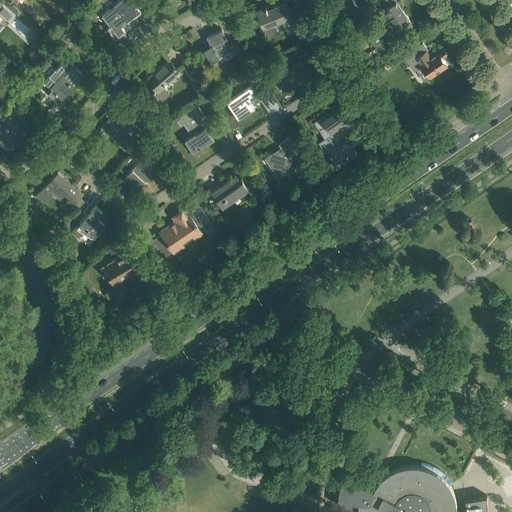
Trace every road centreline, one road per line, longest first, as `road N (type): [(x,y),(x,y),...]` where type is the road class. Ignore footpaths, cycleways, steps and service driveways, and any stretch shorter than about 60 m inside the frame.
road 1 (primary): [(511,102),(0,457)]
road 2 (primary): [(0,492),(511,138)]
road 3 (residential): [(59,141),(143,212),(326,88),(335,52),(312,0)]
road 4 (residential): [(222,0),(166,32),(59,141)]
